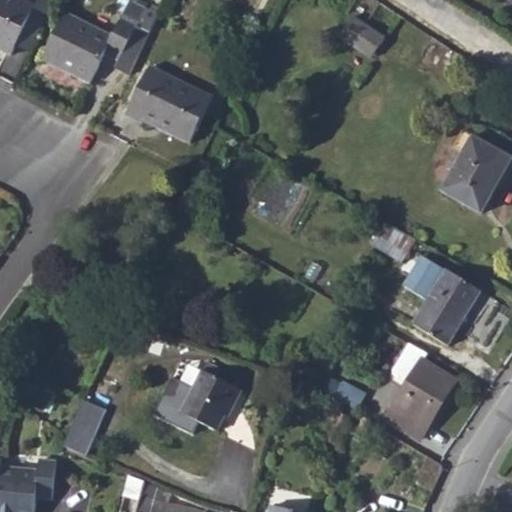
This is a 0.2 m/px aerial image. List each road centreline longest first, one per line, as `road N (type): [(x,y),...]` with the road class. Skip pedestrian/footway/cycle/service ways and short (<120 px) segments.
road 1 (residential): [(0,128),(84,167),(0,285)]
road 2 (residential): [(511,403),(481,448),(455,511)]
